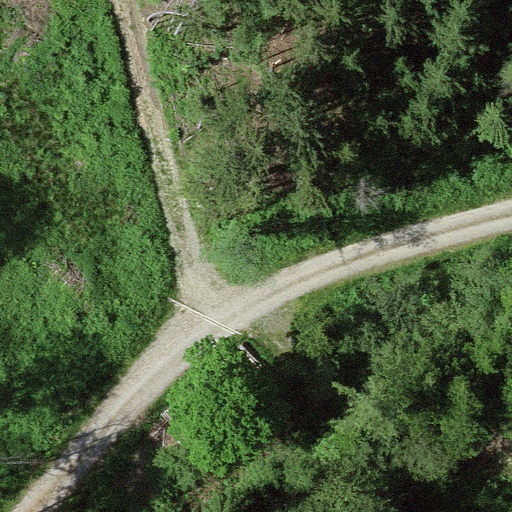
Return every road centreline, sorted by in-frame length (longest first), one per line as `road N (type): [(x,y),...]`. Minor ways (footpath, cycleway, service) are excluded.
road 1 (track): [(124,0),(178,226),(199,268),(290,363),(365,418),(401,479),(402,511)]
road 2 (track): [(44,511),(115,413),(179,344),(285,283),(511,211)]
